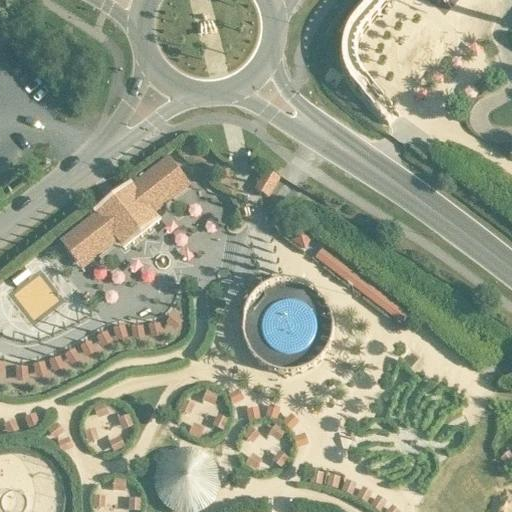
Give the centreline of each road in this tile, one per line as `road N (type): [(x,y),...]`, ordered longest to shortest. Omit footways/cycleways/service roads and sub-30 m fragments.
road 1 (secondary): [(502,262),(315,131),(254,78)]
road 2 (tertiary): [(170,83),(0,229)]
